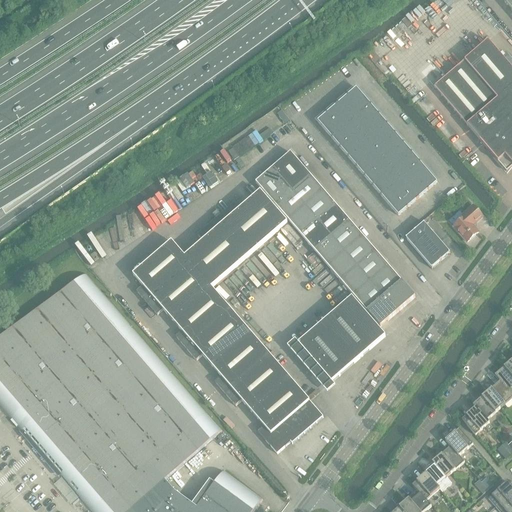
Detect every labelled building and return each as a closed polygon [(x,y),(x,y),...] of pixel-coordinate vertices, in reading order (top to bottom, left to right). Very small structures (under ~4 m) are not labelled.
[(511,0),(501,0),(511,12),(511,0)] [(511,70),(488,42),(434,89),(467,127),(480,142),(487,150),(507,173),(511,165),(511,70)] [(437,184),(412,154),(356,89),(317,122),(398,217),(437,184)] [(415,298),(350,222),(291,154),(256,184),(380,328),(415,298)] [(141,270),(133,276),(143,288),(137,293),(157,316),(163,311),(182,333),(176,338),(196,362),(202,357),(221,378),(215,384),(236,407),(242,402),(260,424),(264,428),(258,433),(277,455),(291,443),(292,445),(323,418),(310,403),(212,289),(287,224),(261,193),(245,206),(242,209),(236,203),(198,236),(203,242),(185,258),(172,243),(164,249),(163,250),(159,252),(155,254),(154,255),(151,257),(148,260),(146,262),(144,265),(141,270)] [(474,228),(474,225),(483,217),(474,207),(452,226),(467,243),(478,233),(474,228)] [(450,254),(432,233),(424,224),(406,240),(432,270),(450,254)] [(0,407),(10,419),(17,427),(21,432),(19,433),(58,478),(60,477),(80,500),(90,511),(129,511),(165,482),(217,437),(222,433),(222,432),(215,423),(86,275),(46,305),(0,338),(0,407)] [(295,341),(288,348),(328,393),(335,387),(332,383),(385,337),(379,330),(352,299),(298,345),(295,341)] [(511,389),(511,367),(509,364),(499,372),(500,373),(495,377),(500,383),(509,392),(511,389)] [(511,399),(511,395),(509,392),(500,383),(496,386),(486,394),(500,410),(511,399)] [(500,410),(486,394),(477,402),(478,402),(473,406),(476,409),(487,421),(500,410)] [(490,424),(487,421),(476,409),(471,413),(462,421),(469,428),(468,428),(475,437),(490,424)] [(473,446),(465,436),(464,436),(459,430),(451,438),(450,438),(445,442),(450,448),(459,457),(473,446)] [(511,455),(511,450),(508,446),(506,443),(499,449),(508,459),(511,455)] [(465,464),(459,457),(450,448),(437,460),(451,476),(465,464)] [(447,479),(451,476),(437,460),(428,468),(424,472),(426,474),(439,491),(442,494),(444,492),(452,485),(448,480),(447,479)] [(255,511),(262,502),(263,502),(262,502),(263,501),(224,473),(215,485),(195,511),(255,511)] [(439,491),(426,474),(421,479),(413,486),(418,493),(426,502),(439,491)] [(484,485),(480,480),(475,484),(483,494),(488,489),(484,485)] [(195,511),(215,485),(210,482),(192,506),(175,493),(165,482),(129,511),(195,511)] [(496,508),(511,494),(511,488),(507,483),(488,500),(496,508)] [(427,511),(431,508),(432,508),(426,502),(418,493),(413,496),(404,504),(410,511),(427,511)] [(498,511),(507,511),(511,508),(511,494),(496,508),(498,511)]
